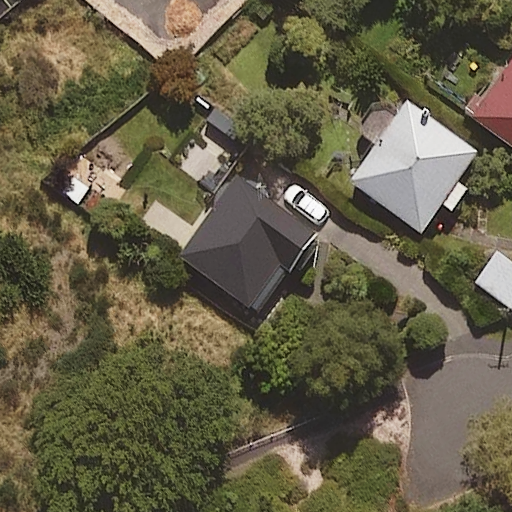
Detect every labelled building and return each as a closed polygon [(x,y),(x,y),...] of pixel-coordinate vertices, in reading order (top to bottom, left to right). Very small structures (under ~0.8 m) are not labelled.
[(0,0),(0,17),(21,0),(0,0)] [(511,73),(472,128),(511,156),(511,73)] [(420,242),(440,214),(450,221),(466,198),(457,191),(479,159),(410,109),(351,192),(420,242)] [(313,246),(230,190),(177,269),(253,320),(284,275),(290,280),(313,246)] [(511,274),(495,262),(476,291),(511,316),(511,274)]
